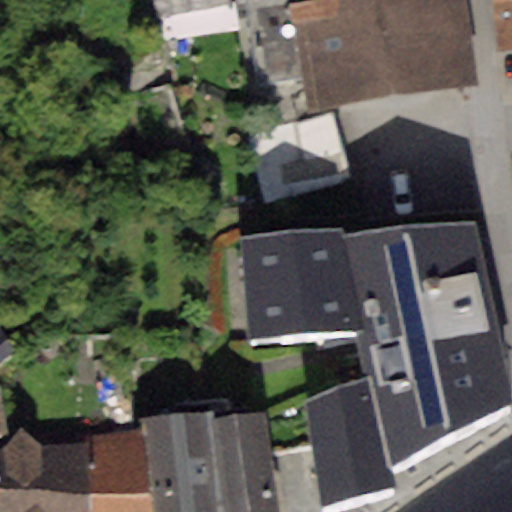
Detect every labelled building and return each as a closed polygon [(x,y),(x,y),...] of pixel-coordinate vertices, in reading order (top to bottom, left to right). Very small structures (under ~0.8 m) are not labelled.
[(228,0),(151,0),(154,16),(230,5),(228,0)] [(461,0),(254,0),(248,1),(262,85),(305,77),(310,108),(475,81),(461,0)] [(511,0),(493,0),(498,47),(511,45),(511,0)] [(329,114),(242,139),(259,199),(346,174),(329,114)] [(253,338),(356,330),(364,375),(301,398),(322,507),(396,485),(390,466),(511,403),(472,221),(341,237),(338,228),(242,238),(253,338)] [(1,331),(0,331),(0,363),(17,351),(1,331)] [(212,411),(144,418),(145,432),(153,511),(275,511),(258,416),(213,419),(212,411)] [(89,511),(84,444),(39,446),(22,428),(3,450),(0,449),(0,511),(89,511)] [(84,444),(89,511),(153,511),(145,432),(84,438),(84,444)]
